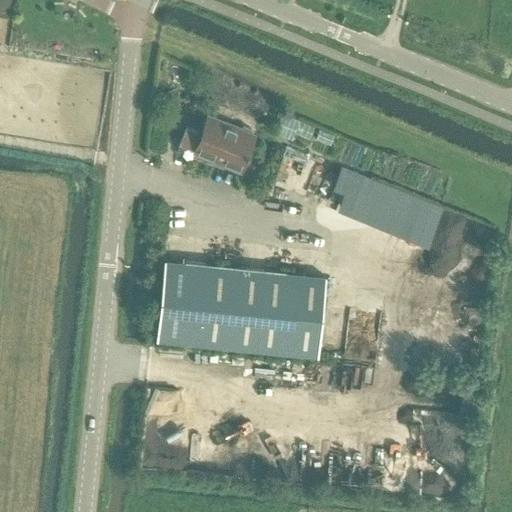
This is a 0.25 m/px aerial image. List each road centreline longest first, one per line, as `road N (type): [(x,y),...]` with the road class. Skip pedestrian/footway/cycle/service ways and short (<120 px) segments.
road 1 (unknown): [(119,173),(362,255),(403,293),(407,334),(393,406),(368,413),(273,412),(203,377),(101,355)]
road 2 (unclassified): [(84,511),(139,0)]
road 3 (tertiary): [(511,105),(256,0)]
